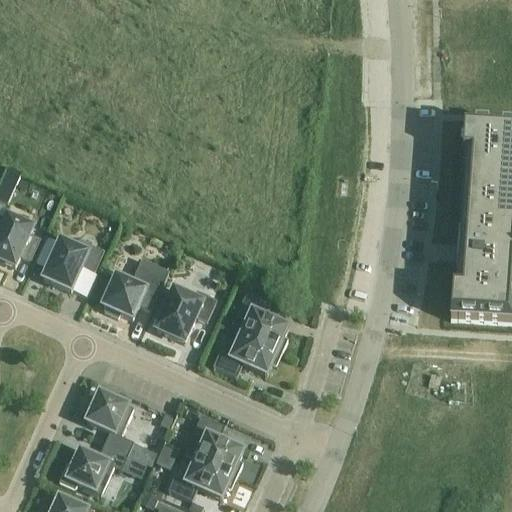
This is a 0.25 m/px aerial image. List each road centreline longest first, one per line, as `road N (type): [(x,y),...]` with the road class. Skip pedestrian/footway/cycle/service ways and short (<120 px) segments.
road 1 (unclassified): [(331,458),(361,382),(383,280),(399,59),(394,0)]
road 2 (residential): [(291,440),(83,348)]
road 3 (residential): [(0,511),(83,348)]
road 4 (residential): [(291,440),(331,321)]
